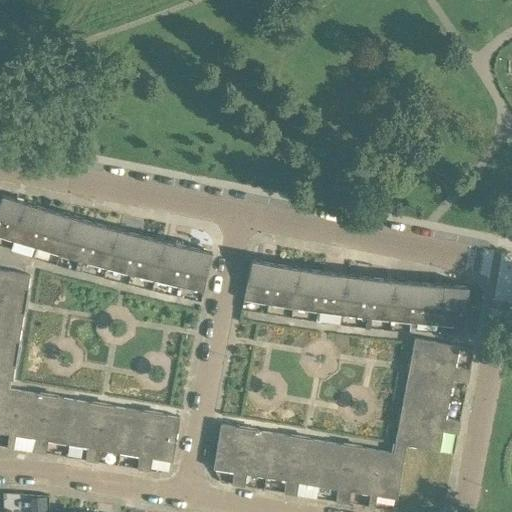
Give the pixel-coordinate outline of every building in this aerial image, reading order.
[(0,197),(0,237),(12,241),(25,202),(1,194),(0,197)] [(25,202),(12,241),(35,249),(48,209),(25,202)] [(48,209),(35,249),(42,251),(59,256),(71,216),(53,211),(48,209)] [(71,216),(59,256),(78,262),(83,263),(94,223),(71,216)] [(94,223),(83,263),(106,269),(117,229),(94,223)] [(117,229),(106,269),(130,276),(140,235),(117,229)] [(140,235),(130,276),(147,280),(154,282),(164,241),(157,240),(140,235)] [(164,241),(154,282),(166,284),(178,287),(187,247),(175,244),(164,241)] [(187,247),(178,287),(203,293),(211,252),(187,247)] [(243,301),(269,305),(275,264),(251,260),(243,301)] [(275,264),(269,305),(284,308),(293,309),(299,268),(275,264)] [(299,268),(293,309),(318,313),(323,272),(299,268)] [(0,298),(26,303),(28,291),(27,291),(30,276),(0,270),(0,298)] [(323,272),(318,313),(322,313),(343,316),(347,275),(323,272)] [(347,275),(343,316),(368,319),(371,278),(347,275)] [(371,278),(368,319),(391,322),(395,280),(371,278)] [(395,280),(391,322),(416,324),(419,283),(395,280)] [(419,283),(416,324),(424,325),(441,326),(443,285),(419,283)] [(443,285),(441,326),(465,328),(467,287),(443,285)] [(26,303),(0,298),(0,323),(21,327),(23,314),(24,314),(26,303)] [(21,327),(0,323),(0,351),(17,355),(19,343),(18,343),(21,327)] [(409,365),(469,377),(470,370),(455,367),(459,347),(414,339),(409,365)] [(17,355),(0,351),(0,379),(8,381),(12,381),(15,366),(17,355)] [(469,377),(409,365),(407,377),(404,391),(449,400),(453,380),(467,383),(469,377)] [(8,381),(0,379),(0,433),(9,435),(6,448),(13,449),(15,437),(23,392),(6,389),(8,381)] [(449,400),(404,391),(402,406),(401,406),(399,418),(459,428),(460,422),(445,419),(449,400)] [(39,453),(49,396),(37,394),(23,392),(15,437),(34,440),(32,452),(39,453)] [(67,445),(74,401),(60,398),(49,396),(39,453),(45,454),(47,442),(67,445)] [(91,462),(101,405),(89,403),(74,401),(67,445),(87,448),(84,461),(91,462)] [(119,454),(127,409),(112,407),(112,406),(101,405),(91,462),(97,463),(100,451),(119,454)] [(143,471),(153,413),(141,411),(141,412),(127,409),(119,454),(139,457),(137,470),(143,471)] [(153,413),(143,471),(149,472),(151,459),(172,463),(179,418),(164,415),(153,413)] [(459,428),(399,418),(397,429),(398,429),(395,444),(406,446),(439,452),(443,432),(458,435),(459,428)] [(231,485),(237,486),(247,429),(236,427),(220,425),(213,470),(233,473),(231,485)] [(266,479),(273,434),(248,429),(238,486),(244,487),(246,475),(266,479)] [(290,495),(299,437),(288,436),(273,434),(266,479),(285,482),(283,494),(290,495)] [(318,487),(325,442),(311,440),(311,439),(299,437),(290,495),(296,496),(298,484),(318,487)] [(342,504),(351,446),(340,444),(340,445),(325,442),(318,487),(337,490),(335,503),(342,504)] [(406,446),(395,444),(393,454),(377,451),(369,496),(367,508),(374,509),(376,497),(397,500),(406,446)] [(369,496),(377,451),(363,449),(363,448),(351,446),(342,504),(348,505),(350,493),(369,496)] [(47,511),(46,498),(30,500),(30,511),(47,511)]
